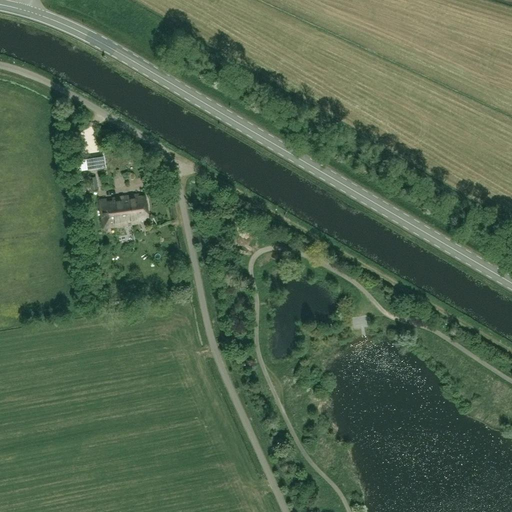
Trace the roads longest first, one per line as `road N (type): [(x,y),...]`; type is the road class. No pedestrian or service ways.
road 1 (unclassified): [(0,64),(56,86),(171,160),(213,347),(285,511)]
road 2 (primary): [(511,283),(129,58),(28,11)]
